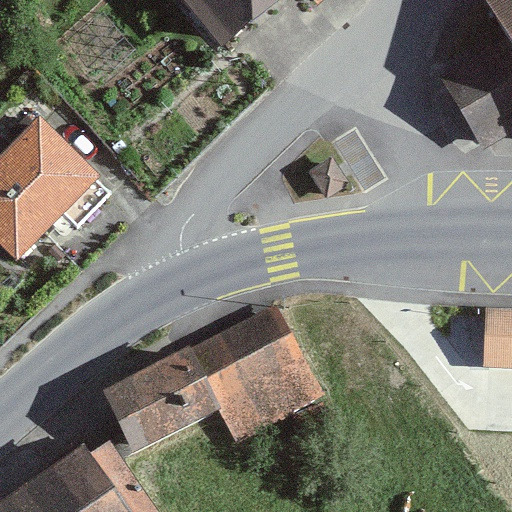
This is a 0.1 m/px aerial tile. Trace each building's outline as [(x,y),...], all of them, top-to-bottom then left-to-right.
[(291,0),(324,39),(370,0),(291,0)] [(511,0),(480,0),(479,1),(511,57),(511,0)] [(47,141),(0,187),(0,268),(19,288),(107,201),(47,141)] [(282,306),(94,403),(134,480),(231,430),(241,449),(332,402),(282,306)] [(511,318),(487,319),(487,382),(511,382),(511,318)] [(116,511),(90,470),(21,511),(116,511)]
